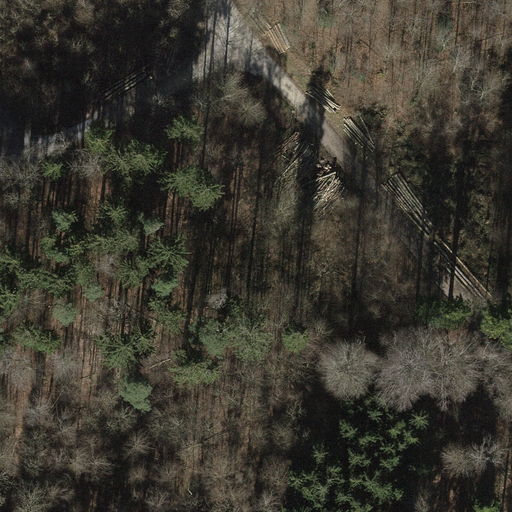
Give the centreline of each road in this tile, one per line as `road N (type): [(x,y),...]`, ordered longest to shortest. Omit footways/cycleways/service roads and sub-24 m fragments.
road 1 (track): [(235,40),(341,149),(511,351)]
road 2 (track): [(215,0),(235,40),(116,109),(18,152)]
